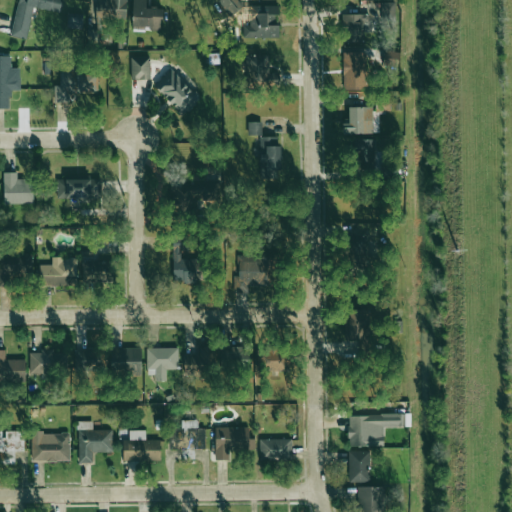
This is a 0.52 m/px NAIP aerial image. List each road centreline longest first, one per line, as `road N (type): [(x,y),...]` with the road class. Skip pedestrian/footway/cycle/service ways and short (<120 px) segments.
road 1 (residential): [(320,490),(307,0)]
road 2 (residential): [(0,493),(320,490)]
road 3 (residential): [(0,312),(313,311)]
road 4 (residential): [(137,311),(138,139)]
road 5 (residential): [(0,140),(138,139)]
